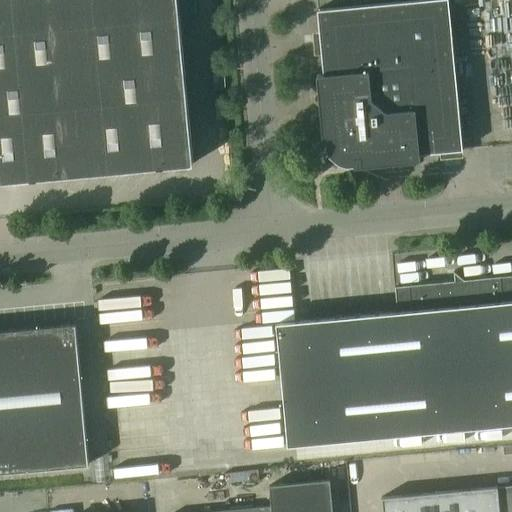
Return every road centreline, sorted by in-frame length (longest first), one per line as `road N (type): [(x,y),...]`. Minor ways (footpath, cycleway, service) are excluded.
road 1 (unclassified): [(0,256),(271,231)]
road 2 (unclassified): [(271,231),(511,208)]
road 3 (unclassified): [(271,231),(250,0)]
